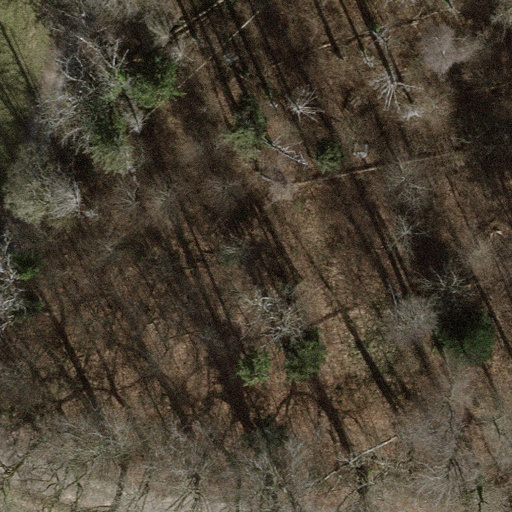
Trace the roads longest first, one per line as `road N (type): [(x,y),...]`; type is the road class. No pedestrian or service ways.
road 1 (track): [(93,0),(8,216),(0,307)]
road 2 (track): [(0,452),(28,491),(98,511)]
